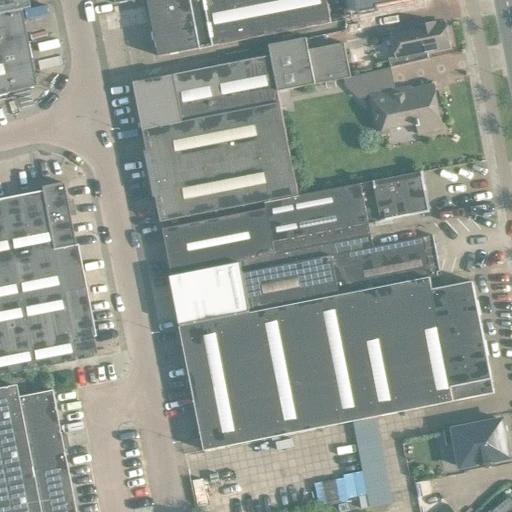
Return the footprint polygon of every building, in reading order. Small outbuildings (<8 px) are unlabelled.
[(0,0),(0,12),(20,8),(20,9),(28,7),(26,0),(0,0)] [(147,0),(158,56),(331,23),(326,0),(147,0)] [(417,1),(416,0),(341,0),(345,15),(417,1)] [(20,8),(0,12),(0,94),(15,91),(14,91),(35,86),(34,82),(26,43),(29,42),(29,41),(26,42),(20,9),(20,8)] [(445,25),(444,23),(433,25),(432,22),(412,26),(412,29),(386,34),(391,57),(388,58),(390,67),(428,58),(426,51),(449,46),(449,44),(450,41),(449,35),(446,33),(446,30),(444,31),(443,25),(445,25)] [(133,82),(142,129),(280,102),(277,91),(350,77),(344,43),(308,50),(306,37),(268,45),(270,56),(133,82)] [(418,134),(442,130),(433,84),(410,89),(410,86),(368,95),(375,131),(416,123),(418,134)] [(280,102),(142,129),(147,154),(145,155),(153,197),(155,196),(160,221),(298,195),(280,102)] [(266,208),(162,229),(171,274),(240,260),(370,235),(368,223),(372,222),(380,221),(396,218),(429,211),(422,174),(421,171),(264,202),(266,208)] [(0,303),(82,287),(68,215),(73,214),(71,199),(65,200),(61,182),(39,186),(40,193),(0,200),(0,303)] [(274,254),(240,260),(242,272),(242,275),(243,274),(247,295),(239,297),(236,305),(238,311),(237,311),(238,315),(250,313),(437,276),(436,271),(439,271),(432,235),(372,247),(370,235),(274,254)] [(204,450),(453,401),(493,393),(472,282),(472,281),(439,288),(437,276),(250,313),(238,315),(179,327),(199,428),(192,429),(194,439),(201,437),(204,450)] [(82,290),(82,287),(0,303),(0,374),(44,366),(81,359),(95,356),(84,297),(87,296),(86,289),(82,290)] [(73,511),(62,450),(61,449),(59,435),(50,390),(49,390),(16,397),(14,385),(0,387),(0,511),(73,511)] [(460,466),(509,457),(504,434),(507,430),(506,426),(502,424),(502,419),(443,431),(445,445),(451,444),(452,448),(456,448),(460,466)] [(65,434),(59,435),(61,449),(68,448),(65,434)] [(487,511),(505,511),(511,507),(511,498),(509,494),(487,511)]
